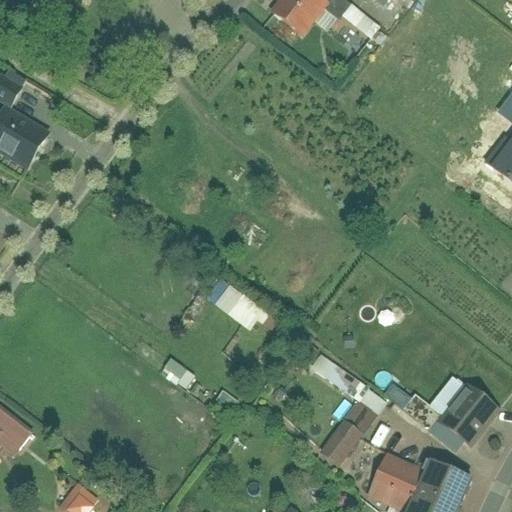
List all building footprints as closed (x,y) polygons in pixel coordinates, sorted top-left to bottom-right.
[(280,0),(264,21),(298,48),(318,22),(331,33),(345,16),(325,0),(280,0)] [(370,0),(387,14),(398,0),(370,0)] [(6,115),(0,124),(0,159),(30,178),(52,144),(6,115)] [(511,191),(511,153),(504,163),(497,157),(485,172),(511,191)] [(226,292),(212,311),(246,335),(260,317),(226,292)] [(416,403),(405,417),(431,437),(436,430),(450,441),(480,402),(455,383),(430,414),(416,403)] [(17,416),(0,403),(0,438),(12,447),(22,433),(10,424),(17,416)] [(360,441),(344,428),(319,459),(333,473),(360,441)] [(450,511),(462,486),(426,471),(419,487),(385,472),(371,503),(391,511),(450,511)] [(92,511),(97,506),(77,489),(56,511),(92,511)]
